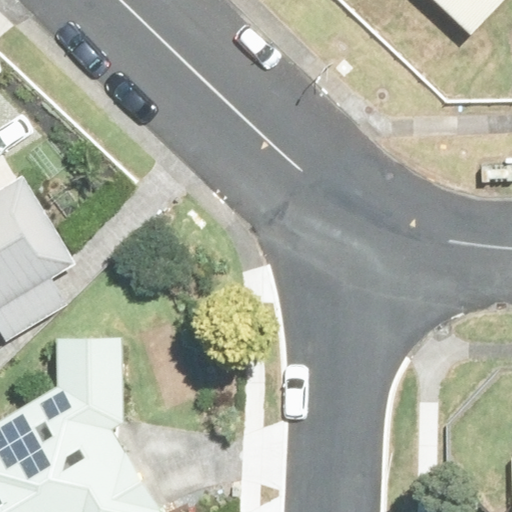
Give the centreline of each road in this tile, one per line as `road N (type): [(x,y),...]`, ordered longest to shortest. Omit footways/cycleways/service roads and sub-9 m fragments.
road 1 (residential): [(102,0),(351,252)]
road 2 (residential): [(335,511),(351,252)]
road 3 (residential): [(351,252),(511,251)]
